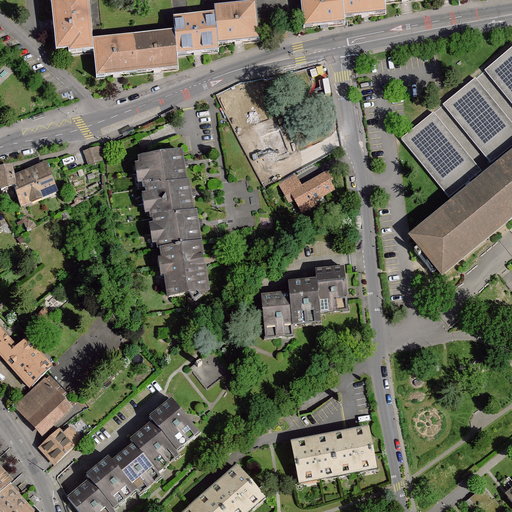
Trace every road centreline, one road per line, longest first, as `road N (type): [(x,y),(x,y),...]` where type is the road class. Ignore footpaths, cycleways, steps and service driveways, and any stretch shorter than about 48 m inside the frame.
road 1 (residential): [(338,44),(406,511)]
road 2 (tertiary): [(106,119),(225,73),(338,44)]
road 3 (tertiary): [(338,44),(511,12)]
road 4 (residential): [(106,119),(0,17)]
